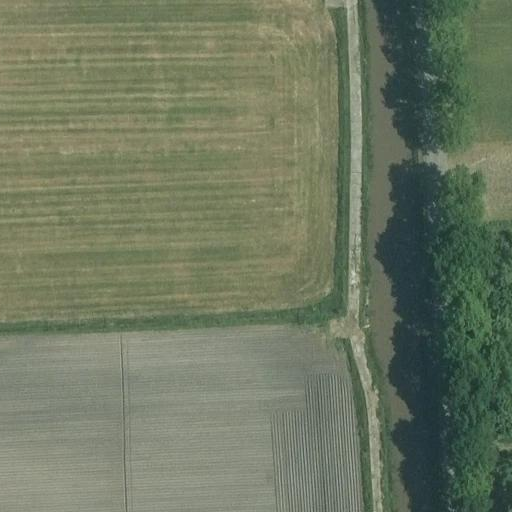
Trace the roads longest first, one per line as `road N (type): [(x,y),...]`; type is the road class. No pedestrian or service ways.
road 1 (track): [(381,511),(376,414),(354,327),(352,0)]
road 2 (tertiary): [(455,511),(425,0)]
